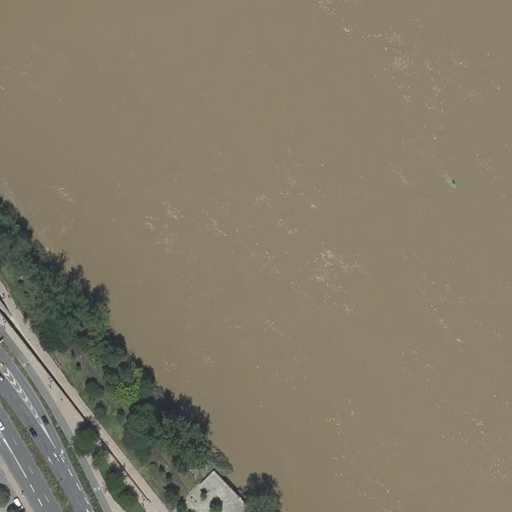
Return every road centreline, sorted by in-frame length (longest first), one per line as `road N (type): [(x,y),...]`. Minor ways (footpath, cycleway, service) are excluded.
road 1 (secondary): [(73,492),(44,415),(0,351)]
road 2 (secondary): [(73,492),(0,380)]
